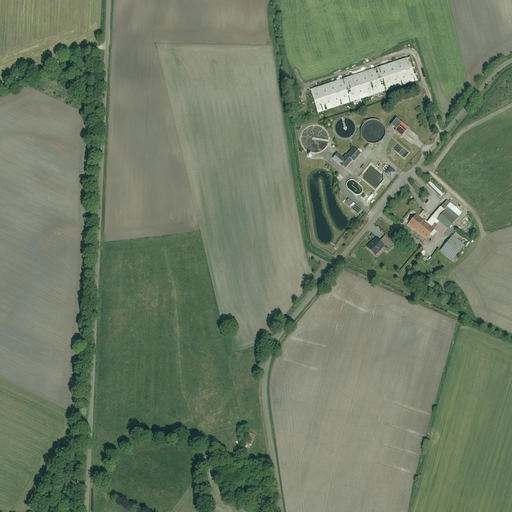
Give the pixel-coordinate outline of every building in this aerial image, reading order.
[(411,54),(311,86),(319,111),(420,78),(411,54)] [(386,134),(386,132),(386,129),(386,127),(384,125),(383,123),(381,121),(379,120),(377,120),(374,119),(372,120),(369,120),(367,122),(365,123),(364,125),(363,128),(362,130),(362,132),(362,135),(363,137),(364,139),(366,141),(368,142),(370,143),(372,144),(375,144),(377,143),(379,143),(381,142),(383,140),(384,138),(386,136),(386,134)] [(399,119),(393,125),(398,129),(403,123),(399,119)] [(337,153),(333,160),(345,168),(351,160),(355,163),(361,154),(353,148),(345,159),(337,153)] [(386,174),(391,178),(395,174),(389,170),(386,174)] [(443,235),(460,215),(449,205),(450,203),(447,200),(440,208),(444,211),(432,225),(443,235)] [(352,201),(348,207),(358,215),(362,210),(352,201)] [(432,230),(414,216),(408,224),(426,239),(432,230)] [(468,244),(456,234),(441,252),(453,262),(468,244)] [(383,246),(375,239),(365,249),(373,256),(383,246)] [(424,261),(428,257),(420,249),(416,254),(424,261)] [(248,445),(252,435),(240,430),(236,441),(248,445)]
